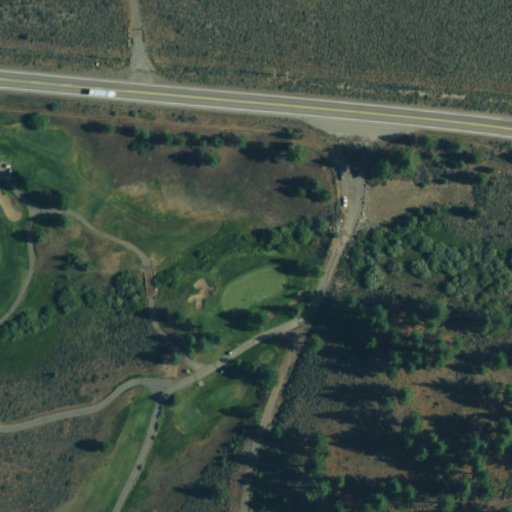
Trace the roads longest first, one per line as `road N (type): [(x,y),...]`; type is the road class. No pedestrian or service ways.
road 1 (primary): [(511,130),(0,79)]
road 2 (track): [(239,511),(242,465),(304,304)]
